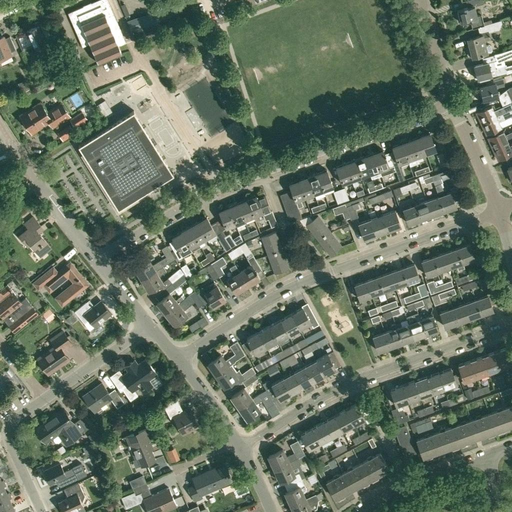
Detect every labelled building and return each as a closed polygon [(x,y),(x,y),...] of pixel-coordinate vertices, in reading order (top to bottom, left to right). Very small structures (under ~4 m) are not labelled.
[(98,0),(91,3),(68,13),(83,47),(90,44),(92,49),(98,63),(97,63),(98,63),(122,53),(121,52),(121,53),(118,46),(125,43),(107,0),(98,0)] [(161,9),(148,14),(154,32),(175,25),(173,18),(171,12),(179,9),(177,3),(177,4),(175,0),(157,0),(158,1),(161,9)] [(470,21),(472,29),(475,28),(478,27),(484,25),(481,15),(477,16),(474,6),(483,4),(481,0),(467,0),(466,1),(468,8),(457,11),(461,24),(470,21)] [(148,14),(127,21),(134,40),(141,37),(154,32),(148,14)] [(39,27),(38,24),(37,22),(32,24),(33,27),(27,29),(27,30),(16,35),(22,50),(33,45),(34,47),(41,45),(43,50),(54,45),(46,25),(41,27),(39,27)] [(478,27),(480,36),(468,39),(470,50),(468,50),(470,57),(472,57),(472,58),(488,54),(488,53),(491,52),(492,50),(490,45),(488,44),(486,45),(485,41),(491,40),(489,32),(495,30),(493,22),(484,25),(478,27)] [(0,60),(12,55),(11,53),(17,50),(11,36),(5,39),(4,36),(0,37),(0,60)] [(474,72),(473,73),(474,77),(476,78),(478,78),(478,79),(479,78),(479,81),(490,79),(489,77),(506,73),(505,66),(504,65),(503,60),(508,59),(511,57),(511,50),(511,49),(501,52),(494,54),(494,55),(485,58),(486,63),(483,64),(474,66),(474,67),(475,70),(476,72),(474,72)] [(487,85),(480,87),(481,92),(479,94),(481,99),(483,100),(498,96),(496,87),(504,85),(502,79),(501,75),(492,79),(493,81),(486,83),(487,85)] [(96,94),(97,97),(111,91),(109,88),(96,94)] [(96,105),(105,119),(113,114),(105,100),(96,105)] [(492,104),(477,111),(477,112),(482,123),(511,109),(511,101),(511,102),(503,106),(494,110),(492,104)] [(40,103),(28,110),(21,115),(31,132),(49,121),(52,127),(70,116),(62,103),(47,113),(40,103)] [(511,109),(482,123),(486,133),(501,127),(511,122),(511,116),(511,115),(511,109)] [(133,112),(134,112),(134,110),(78,145),(82,152),(86,157),(87,160),(89,163),(104,186),(108,193),(112,199),(118,209),(159,183),(173,174),(173,173),(171,174),(163,160),(161,157),(154,146),(150,140),(143,129),(141,125),(133,112)] [(87,119),(82,113),(71,120),(75,127),(87,119)] [(71,128),(60,135),(64,141),(75,134),(71,128)] [(503,130),(488,137),(493,148),(511,139),(511,131),(505,135),(503,130)] [(420,136),(426,154),(436,151),(429,133),(420,136)] [(420,136),(411,140),(417,157),(418,159),(418,161),(423,160),(422,156),(426,154),(420,136)] [(511,139),(493,148),(498,159),(511,153),(511,139)] [(411,140),(401,143),(409,163),(408,161),(417,157),(418,159),(417,157),(411,140)] [(393,151),(389,153),(395,170),(400,168),(400,166),(409,163),(401,143),(392,146),(393,151)] [(384,154),(382,150),(373,153),(379,171),(381,176),(395,172),(395,170),(389,153),(384,154)] [(373,153),(363,157),(370,174),(371,178),(376,177),(375,173),(379,171),(373,153)] [(436,155),(441,167),(446,165),(442,153),(436,155)] [(363,157),(354,160),(361,178),(370,174),(363,157)] [(361,178),(354,160),(345,163),(354,186),(358,185),(356,179),(361,178)] [(354,186),(345,163),(336,166),(342,184),(352,181),(354,186)] [(396,171),(399,181),(405,180),(401,168),(400,168),(395,170),(396,171)] [(326,170),(317,174),(323,191),(333,188),(326,170)] [(323,191),(317,174),(308,177),(314,194),(323,191)] [(314,194),(308,177),(298,180),(305,198),(314,194)] [(294,196),(296,202),(298,207),(298,208),(303,206),(300,199),(305,198),(298,180),(289,183),(292,191),(294,196)] [(415,181),(408,184),(410,189),(417,187),(415,181)] [(445,195),(441,183),(435,185),(439,197),(438,197),(444,212),(456,207),(454,201),(459,199),(454,187),(449,189),(450,193),(445,195)] [(410,189),(408,184),(400,187),(401,192),(410,189)] [(344,188),(339,190),(343,202),(349,200),(344,188)] [(343,202),(339,190),(333,192),(337,204),(343,202)] [(292,191),(283,194),(280,195),(282,200),(294,196),(292,191)] [(364,200),(368,198),(370,204),(378,201),(375,195),(376,195),(375,193),(363,197),(364,200)] [(385,199),(383,193),(376,195),(375,195),(378,201),(385,199)] [(257,199),(256,195),(246,199),(253,217),(262,213),(265,220),(268,219),(270,223),(276,221),(273,213),(272,213),(265,196),(257,199)] [(296,202),(294,196),(282,200),(284,206),(296,202)] [(361,207),(359,202),(364,200),(363,197),(345,204),(346,208),(350,218),(350,219),(358,217),(355,209),(361,207)] [(444,212),(438,197),(427,201),(432,216),(444,212)] [(253,217),(246,199),(237,203),(245,220),(253,217)] [(427,201),(415,205),(420,220),(432,216),(427,201)] [(296,202),(284,206),(286,211),(298,207),(296,202)] [(245,220),(237,203),(229,207),(236,224),(237,227),(246,223),(245,220)] [(345,204),(339,206),(344,220),(350,218),(346,208),(345,204)] [(420,220),(415,205),(403,209),(408,224),(420,220)] [(236,224),(229,207),(219,210),(226,228),(236,224)] [(298,207),(286,211),(288,217),(300,213),(298,208),(298,207)] [(382,215),(388,231),(401,227),(395,210),(382,215)] [(302,219),(300,213),(288,217),(290,223),(302,219)] [(388,231),(382,215),(371,219),(376,235),(388,231)] [(318,216),(307,225),(318,240),(330,231),(318,216)] [(218,237),(206,217),(197,222),(203,231),(207,238),(209,242),(218,237)] [(376,235),(371,219),(358,223),(364,240),(376,235)] [(37,222),(19,236),(28,247),(31,244),(40,256),(50,248),(38,232),(43,229),(37,222)] [(197,222),(189,227),(201,247),(205,244),(203,241),(207,238),(203,231),(197,222)] [(189,227),(181,232),(192,252),(201,247),(189,227)] [(342,246),(330,231),(318,240),(330,255),(342,246)] [(192,252),(181,232),(172,237),(174,241),(170,244),(179,259),(192,252)] [(282,250),(276,232),(262,237),(268,255),(282,250)] [(224,237),(231,248),(236,244),(229,234),(226,236),(224,237)] [(219,240),(222,244),(226,251),(231,248),(224,237),(219,240)] [(252,265),(240,272),(248,286),(260,278),(256,272),(261,269),(245,242),(240,245),(252,265)] [(470,244),(458,249),(463,263),(474,259),(476,265),(482,264),(476,248),(472,250),(470,244)] [(166,256),(169,262),(170,262),(175,259),(167,245),(161,249),(166,256)] [(458,249),(445,253),(451,268),(463,263),(458,249)] [(282,250),(268,255),(275,273),(289,268),(282,250)] [(205,254),(207,257),(209,261),(214,258),(210,252),(205,254)] [(451,268),(445,253),(434,257),(439,272),(451,268)] [(152,265),(148,258),(134,267),(141,279),(163,266),(169,262),(166,256),(152,265)] [(209,261),(207,257),(200,261),(203,265),(209,261)] [(434,257),(422,261),(427,276),(439,272),(434,257)] [(211,264),(219,277),(224,274),(216,260),(211,264)] [(70,263),(56,274),(51,269),(33,283),(38,289),(44,284),(50,291),(69,277),(74,284),(56,298),(62,305),(88,285),(70,263)] [(186,264),(180,267),(187,278),(193,274),(186,264)] [(219,277),(211,264),(205,267),(213,280),(219,277)] [(236,293),(248,286),(240,272),(234,264),(229,267),(234,275),(228,279),(236,293)] [(419,279),(414,264),(402,268),(408,283),(419,279)] [(163,266),(141,279),(149,291),(163,282),(159,276),(166,271),(163,266)] [(408,283),(402,268),(390,272),(396,287),(408,283)] [(172,283),(184,273),(180,269),(168,278),(172,283)] [(396,287),(390,272),(379,276),(384,291),(396,287)] [(184,273),(172,283),(175,288),(188,278),(184,273)] [(467,275),(459,278),(455,280),(457,285),(469,280),(467,275)] [(379,276),(367,281),(372,295),(384,291),(379,276)] [(437,291),(435,286),(433,280),(427,283),(430,294),(437,291)] [(372,295),(367,281),(355,285),(360,300),(372,295)] [(451,281),(443,283),(445,289),(453,286),(451,281)] [(209,285),(211,289),(205,293),(203,289),(197,293),(204,304),(209,300),(213,307),(226,299),(215,282),(209,285)] [(26,298),(21,302),(7,285),(0,290),(0,314),(3,319),(5,317),(11,324),(22,316),(23,317),(27,322),(37,315),(33,310),(35,309),(33,307),(26,298)] [(420,292),(421,297),(428,295),(425,288),(419,290),(420,292)] [(446,291),(448,296),(455,293),(454,288),(446,291)] [(496,303),(491,289),(485,291),(487,296),(476,300),(481,315),(493,310),(491,305),(496,303)] [(179,303),(166,314),(175,325),(187,314),(184,310),(195,301),(198,307),(204,304),(197,293),(196,290),(190,294),(184,299),(179,303)] [(448,296),(446,291),(438,294),(440,299),(448,296)] [(175,300),(170,292),(157,303),(166,314),(179,303),(184,299),(181,295),(175,300)] [(412,295),(413,300),(421,297),(420,292),(412,295)] [(441,303),(440,299),(438,294),(431,296),(434,305),(441,303)] [(413,300),(412,295),(403,297),(405,303),(413,300)] [(422,300),(424,305),(426,308),(432,306),(429,297),(422,299),(422,300)] [(396,300),(388,303),(390,308),(397,305),(396,300)] [(481,315),(476,300),(464,304),(469,319),(481,315)] [(111,314),(100,301),(90,309),(85,303),(74,311),(84,324),(89,320),(93,325),(96,325),(99,322),(99,323),(111,314)] [(446,306),(448,310),(440,313),(445,327),(457,323),(452,309),(450,304),(446,306)] [(452,309),(457,323),(469,319),(464,304),(452,309)] [(307,315),(303,307),(291,314),(300,329),(311,323),(313,327),(318,324),(312,312),(307,315)] [(43,313),(50,321),(56,316),(49,308),(43,313)] [(398,308),(390,311),(392,316),(400,314),(398,308)] [(385,319),(392,316),(390,311),(383,314),(384,319),(385,319)] [(300,329),(291,314),(280,320),(289,335),(300,329)] [(381,321),(379,315),(371,318),(373,323),(381,321)] [(416,321),(409,324),(414,338),(426,334),(421,320),(420,320),(418,315),(414,317),(416,321)] [(433,315),(421,320),(426,334),(438,330),(433,315)] [(188,325),(191,331),(207,323),(204,317),(188,325)] [(280,320),(269,326),(278,341),(289,335),(280,320)] [(392,330),(385,332),(390,347),(402,343),(396,328),(395,324),(390,325),(392,330)] [(396,328),(402,343),(414,338),(409,324),(401,327),(396,328)] [(278,341),(269,326),(258,332),(266,347),(278,341)] [(71,344),(63,332),(53,338),(58,345),(37,359),(48,374),(69,359),(62,350),(71,344)] [(258,332),(247,338),(248,340),(253,350),(255,353),(266,347),(258,332)] [(390,347),(385,332),(373,337),(378,351),(390,347)] [(305,338),(308,344),(314,340),(311,335),(305,338)] [(308,344),(305,338),(297,342),(301,347),(308,344)] [(225,360),(221,354),(208,364),(216,375),(235,362),(239,358),(245,355),(237,341),(229,346),(235,354),(225,360)] [(318,347),(315,342),(309,345),(312,351),(318,347)] [(312,351),(309,345),(301,349),(304,355),(312,351)] [(230,347),(222,353),(226,359),(234,353),(230,347)] [(289,347),(283,350),(286,356),(292,352),(289,347)] [(506,348),(494,352),(500,369),(511,364),(511,351),(508,353),(506,348)] [(286,356),(283,350),(275,354),(278,360),(286,356)] [(328,353),(316,360),(325,375),(336,369),(335,367),(341,364),(333,351),(328,353)] [(494,352),(482,357),(488,373),(500,369),(494,352)] [(286,357),(289,362),(291,366),(298,362),(293,354),(286,357)] [(263,368),(274,362),(271,356),(260,363),(263,368)] [(289,362),(286,357),(279,361),(282,366),(289,362)] [(482,357),(470,361),(476,377),(488,373),(482,357)] [(235,362),(216,375),(224,387),(228,384),(231,389),(242,381),(255,372),(251,367),(241,375),(238,371),(236,372),(231,365),(235,363),(235,362),(239,358),(235,362)] [(127,384),(121,388),(123,390),(131,401),(137,396),(133,391),(138,388),(142,393),(152,386),(148,381),(157,375),(145,359),(137,364),(134,360),(125,367),(128,371),(122,375),(121,376),(127,384)] [(325,375),(316,360),(306,366),(314,381),(325,375)] [(476,377),(470,361),(458,365),(464,382),(476,377)] [(273,389),(270,384),(283,377),(276,364),(266,369),(271,378),(262,383),(267,392),(273,389)] [(306,366),(294,372),(303,387),(314,381),(306,366)] [(450,368),(438,372),(444,389),(456,385),(450,368)] [(255,372),(242,381),(246,387),(259,378),(255,372)] [(294,372),(283,378),(292,393),(303,387),(294,372)] [(444,389),(438,372),(426,377),(432,393),(444,389)] [(426,377),(415,381),(421,397),(432,393),(426,377)] [(292,393),(283,378),(272,384),(280,400),(292,393)] [(498,388),(506,385),(504,380),(496,382),(498,388)] [(421,397),(415,381),(403,385),(409,402),(421,397)] [(124,403),(114,389),(109,393),(102,383),(83,396),(93,411),(111,399),(117,408),(124,403)] [(409,402),(403,385),(390,390),(396,406),(401,405),(409,402)] [(487,385),(480,388),(482,394),(490,391),(487,385)] [(252,399),(244,387),(231,397),(239,408),(252,399),(258,396),(252,399)] [(482,394),(480,388),(473,391),(475,397),(482,394)] [(258,396),(252,399),(239,408),(244,415),(243,416),(247,422),(254,417),(253,416),(260,410),(256,404),(262,400),(267,408),(274,404),(266,390),(258,396)] [(455,397),(448,400),(450,405),(457,402),(455,397)] [(176,399),(157,409),(159,412),(165,409),(170,419),(174,417),(182,434),(199,426),(190,408),(183,412),(176,399)] [(450,405),(448,400),(440,402),(442,408),(450,405)] [(358,405),(357,403),(345,410),(354,425),(370,416),(363,402),(358,405)] [(425,408),(427,413),(434,411),(432,405),(425,408)] [(511,405),(489,413),(496,432),(511,425),(511,405)] [(427,413),(425,408),(417,411),(419,416),(427,413)] [(80,434),(86,430),(79,420),(73,424),(72,423),(73,423),(64,409),(35,429),(45,442),(59,433),(66,444),(80,434)] [(345,410),(334,416),(343,431),(354,425),(345,410)] [(489,413),(453,426),(459,445),(496,432),(489,413)] [(405,421),(409,419),(407,414),(405,415),(394,419),(395,421),(399,423),(405,421)] [(334,416),(323,422),(331,437),(343,431),(334,416)] [(323,422),(312,428),(320,443),(331,437),(323,422)] [(396,435),(408,431),(406,425),(394,429),(396,435)] [(416,439),(423,458),(459,445),(453,426),(416,439)] [(320,443),(312,428),(301,434),(309,449),(320,443)] [(134,457),(137,456),(141,466),(156,460),(149,444),(151,443),(145,429),(126,437),(134,457)] [(359,435),(362,440),(369,437),(366,431),(359,435)] [(408,431),(396,435),(398,441),(410,436),(408,431)] [(289,443),(293,441),(289,434),(273,442),(278,450),(283,447),(285,450),(291,447),(289,443)] [(362,440),(359,435),(352,439),(355,444),(362,440)] [(412,442),(410,436),(398,441),(400,446),(412,442)] [(297,458),(298,458),(305,454),(303,451),(298,440),(290,444),(294,453),(297,458)] [(412,442),(400,446),(402,452),(414,448),(412,442)] [(336,447),(339,452),(346,449),(343,443),(336,447)] [(170,461),(179,458),(175,447),(166,450),(170,461)] [(339,452),(336,447),(329,451),(332,456),(339,452)] [(414,448),(402,452),(404,458),(416,454),(414,448)] [(290,454),(286,456),(283,449),(268,456),(274,469),(289,462),(293,460),(290,454)] [(317,465),(329,459),(326,453),(314,459),(317,465)] [(380,453),(368,459),(361,463),(370,480),(389,469),(380,453)] [(280,482),(282,481),(285,486),(297,480),(292,468),(299,465),(301,464),(298,458),(297,458),(293,460),(289,462),(274,469),(280,482)] [(49,484),(57,481),(61,479),(64,485),(77,478),(86,475),(81,463),(72,467),(63,471),(59,464),(43,471),(49,484)] [(335,498),(370,480),(361,463),(326,482),(335,498)] [(232,481),(226,466),(209,473),(208,471),(192,477),(195,485),(188,488),(194,501),(202,497),(200,494),(232,481)] [(297,480),(285,486),(287,492),(285,493),(291,506),(315,494),(306,498),(303,493),(305,492),(306,490),(306,488),(301,478),(297,480)] [(65,488),(68,495),(67,498),(57,502),(61,511),(70,511),(83,506),(82,503),(84,496),(78,482),(65,488)] [(149,489),(146,482),(132,488),(138,501),(143,499),(148,511),(162,511),(176,506),(168,488),(150,496),(147,489),(149,489)] [(8,492),(6,493),(0,495),(0,511),(12,506),(9,499),(11,498),(8,492)] [(315,511),(315,510),(312,511),(308,504),(318,500),(315,494),(291,506),(293,511),(315,511)] [(125,508),(131,506),(126,495),(121,497),(125,508)]
